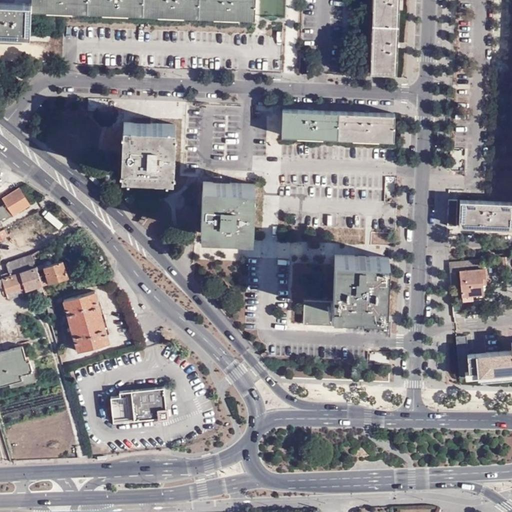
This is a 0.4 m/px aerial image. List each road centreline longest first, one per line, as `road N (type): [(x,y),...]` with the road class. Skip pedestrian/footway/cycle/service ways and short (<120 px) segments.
road 1 (residential): [(0,127),(48,80),(425,96)]
road 2 (secondary): [(367,418),(293,402),(148,243),(78,192)]
road 3 (residential): [(425,96),(413,419)]
road 4 (secondary): [(78,192),(159,300),(248,387),(257,427)]
road 5 (primary): [(0,502),(272,480)]
road 6 (primary): [(251,445),(191,467),(0,474)]
road 7 (tertiary): [(395,480),(475,487),(511,510)]
road 8 (primary): [(272,480),(395,480)]
